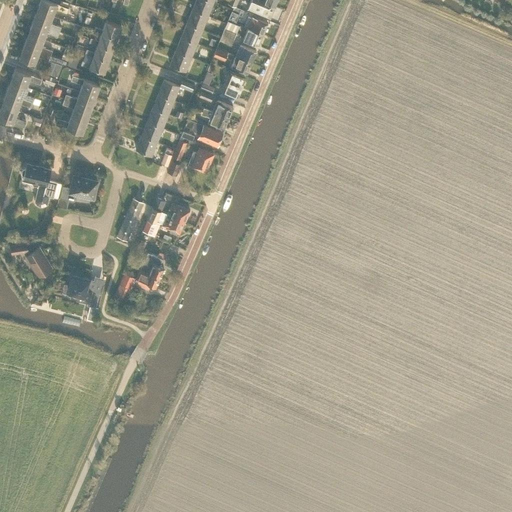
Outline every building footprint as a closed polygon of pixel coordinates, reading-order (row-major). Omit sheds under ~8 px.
[(70,3),(61,0),(60,0),(59,4),(49,0),(40,0),(37,9),(53,15),(55,8),(66,12),(68,7),(70,3)] [(195,0),(192,8),(208,15),(213,1),(210,0),(195,0)] [(250,0),(247,8),(270,17),(275,6),(259,0),(250,0)] [(232,11),(241,15),(243,9),(235,6),(234,6),(232,11)] [(186,22),(202,29),(208,15),(192,8),(186,22)] [(61,26),(50,22),(53,15),(37,9),(32,21),(59,31),(61,26)] [(268,23),(252,17),(248,15),(243,26),(247,28),(248,28),(263,34),(268,23)] [(106,20),(103,29),(95,26),(93,30),(101,33),(102,32),(117,37),(121,25),(106,20)] [(240,25),(228,20),(222,33),(234,38),(240,25)] [(46,32),(57,36),(59,31),(32,21),(28,33),(44,39),(46,32)] [(181,36),(197,42),(202,29),(186,22),(181,36)] [(258,45),(263,34),(248,28),(247,28),(243,39),(258,45)] [(102,32),(101,33),(99,40),(91,37),(89,42),(97,45),(98,43),(113,48),(117,37),(102,32)] [(41,46),(44,39),(28,33),(23,45),(50,55),(52,50),(41,46)] [(234,38),(222,33),(220,40),(231,45),(234,38)] [(175,50),(191,56),(197,42),(181,36),(175,50)] [(113,48),(98,43),(97,45),(94,51),(87,49),(85,53),(93,56),(93,54),(109,60),(113,48)] [(236,55),(251,62),(256,51),(240,44),(236,55)] [(55,57),(50,55),(23,45),(19,57),(35,63),(37,55),(54,61),(55,57)] [(227,52),(216,47),(213,55),(224,59),(227,52)] [(191,56),(175,50),(170,64),(185,70),(191,56)] [(109,60),(93,54),(93,56),(90,63),(82,60),(81,64),(89,67),(90,66),(105,71),(109,60)] [(231,66),(247,73),(251,62),(236,55),(231,66)] [(29,79),(40,83),(42,78),(33,75),(15,68),(10,80),(26,86),(29,79)] [(212,93),(214,87),(207,85),(212,73),(207,71),(202,82),(200,88),(212,93)] [(245,78),(229,72),(222,89),(237,95),(245,78)] [(56,78),(47,74),(44,81),(54,85),(56,78)] [(100,84),(82,77),(81,78),(78,76),(73,75),(71,79),(82,83),(79,90),(95,96),(100,84)] [(179,85),(164,79),(158,93),(174,99),(179,85)] [(182,79),(180,86),(191,90),(194,83),(182,79)] [(33,102),(35,97),(23,93),(26,86),(10,80),(6,92),(33,102)] [(59,95),(61,89),(55,86),(53,92),(59,95)] [(199,95),(211,100),(213,94),(201,89),(199,95)] [(79,90),(77,97),(66,93),(64,98),(91,108),(95,96),(79,90)] [(31,106),(33,102),(6,92),(1,104),(17,110),(20,103),(31,107),(31,106)] [(158,93),(152,107),(168,113),(174,99),(158,93)] [(64,98),(62,103),(73,107),(71,114),(87,120),(91,108),(64,98)] [(217,99),(213,110),(212,110),(228,117),(233,106),(217,99)] [(205,114),(210,116),(208,121),(224,128),(228,117),(212,110),(194,103),(190,113),(192,114),(194,109),(201,112),(201,113),(205,115),(205,114)] [(0,116),(15,123),(15,122),(24,125),(26,121),(15,117),(17,110),(1,104),(0,107),(0,116)] [(152,107),(147,121),(162,127),(168,113),(152,107)] [(57,117),(56,122),(64,125),(82,132),(87,120),(71,114),(68,121),(57,117)] [(190,126),(190,128),(200,132),(198,137),(217,145),(222,132),(204,124),(188,119),(186,124),(190,126)] [(162,127),(147,121),(141,134),(157,141),(162,127)] [(192,140),(194,135),(183,130),(181,135),(192,140)] [(135,148),(151,155),(157,141),(141,134),(135,148)] [(173,156),(180,159),(187,142),(183,140),(184,137),(181,135),(173,156)] [(166,147),(165,152),(172,154),(173,150),(171,149),(171,148),(167,146),(166,147)] [(188,164),(192,165),(192,166),(206,171),(213,153),(199,147),(197,152),(193,150),(188,164)] [(165,152),(161,163),(168,165),(172,154),(165,152)] [(176,174),(180,163),(171,159),(167,170),(176,174)] [(24,167),(22,168),(21,172),(23,174),(24,175),(23,178),(32,180),(32,182),(32,183),(33,185),(37,186),(38,187),(35,201),(37,204),(40,206),(44,206),(47,204),(49,196),(53,197),(57,182),(48,179),(50,169),(36,165),(35,166),(26,164),(25,168),(24,167)] [(63,185),(60,197),(73,201),(75,194),(87,197),(87,195),(93,196),(97,183),(91,181),(91,179),(74,175),(70,187),(63,185)] [(156,196),(152,206),(153,206),(162,210),(166,201),(157,197),(156,196)] [(117,234),(127,239),(143,202),(133,198),(117,234)] [(166,213),(171,215),(184,221),(190,209),(176,203),(176,204),(172,202),(170,207),(169,207),(166,213)] [(161,210),(153,207),(147,219),(156,223),(161,210)] [(162,225),(166,226),(166,227),(179,233),(184,221),(171,215),(166,213),(164,218),(165,219),(162,225)] [(155,226),(146,222),(142,229),(152,234),(155,226)] [(25,255),(38,275),(52,267),(39,247),(29,253),(28,250),(26,243),(11,245),(12,253),(23,251),(26,255),(25,255)] [(159,277),(164,267),(159,265),(162,258),(151,253),(146,265),(148,266),(146,271),(159,277)] [(148,289),(151,284),(155,286),(159,277),(146,271),(140,268),(134,282),(148,289)] [(130,286),(134,276),(125,272),(121,283),(130,286)] [(72,275),(69,284),(71,284),(70,290),(71,293),(77,294),(78,295),(77,300),(88,302),(87,305),(96,307),(99,293),(93,288),(95,280),(90,279),(72,275)] [(121,284),(117,293),(123,295),(127,286),(121,284)]
